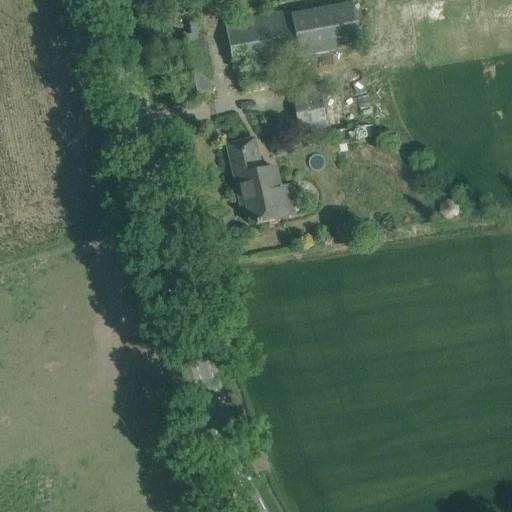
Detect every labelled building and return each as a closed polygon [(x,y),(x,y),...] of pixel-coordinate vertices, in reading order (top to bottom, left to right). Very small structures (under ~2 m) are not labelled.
[(350,2),(287,15),(227,29),(236,69),(241,67),(271,61),(358,42),(350,2)] [(179,27),(164,31),(180,100),(199,96),(211,93),(195,24),(179,27)] [(271,66),(239,72),(243,94),(275,88),(271,66)] [(321,84),(290,89),(298,141),(330,136),(321,84)] [(285,217),(274,168),(260,172),(253,140),(226,146),(237,196),(243,195),(250,225),(254,224),(255,226),(259,225),(259,223),(285,217)] [(443,205),(442,212),(445,218),(452,219),(457,216),(458,209),(455,203),(448,202),(443,205)]
